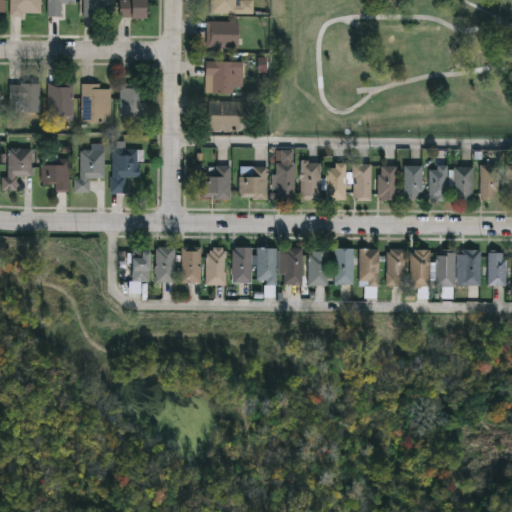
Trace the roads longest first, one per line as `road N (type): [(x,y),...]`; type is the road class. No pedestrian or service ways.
road 1 (residential): [(0,222),(511,228)]
road 2 (residential): [(175,225),(176,0)]
road 3 (residential): [(0,49),(176,51)]
